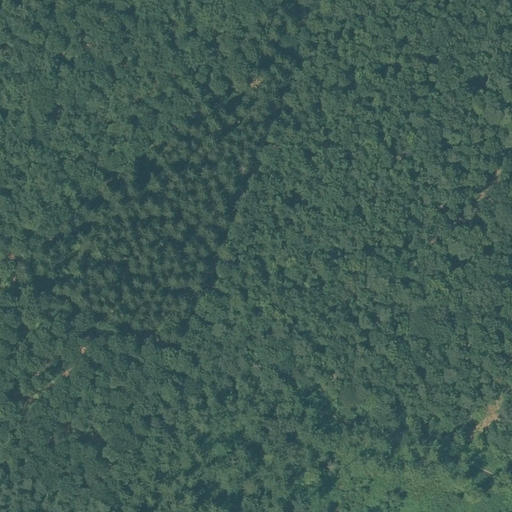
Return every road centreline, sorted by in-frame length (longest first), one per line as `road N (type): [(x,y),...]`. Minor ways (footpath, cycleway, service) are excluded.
road 1 (track): [(176,348),(305,43)]
road 2 (track): [(176,348),(0,282)]
road 3 (track): [(113,511),(176,348)]
